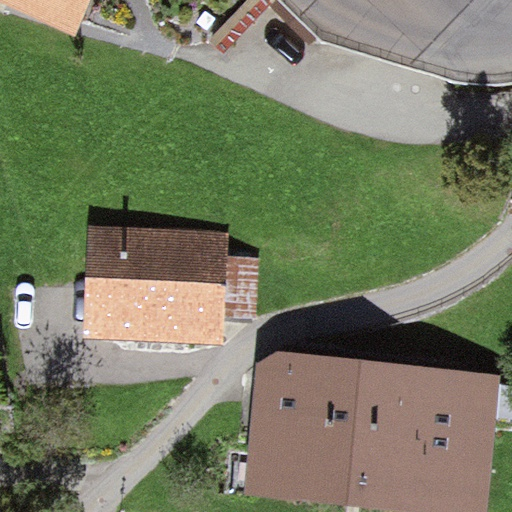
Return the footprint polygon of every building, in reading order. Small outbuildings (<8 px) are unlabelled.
[(29,0),(75,19),(82,0),(29,0)] [(284,0),(324,39),(410,70),(443,38),(479,2),(481,0),(284,0)] [(213,326),(214,316),(252,319),(256,250),(218,248),(219,241),(104,237),(98,321),(213,326)] [(263,436),(259,480),(363,490),(375,377),(257,364),(247,372),(240,434),(263,436)] [(473,442),(479,387),(375,377),(363,490),(473,502),(479,442),(473,442)]
